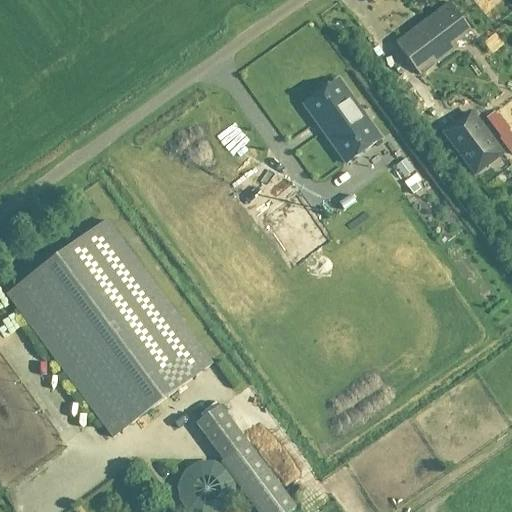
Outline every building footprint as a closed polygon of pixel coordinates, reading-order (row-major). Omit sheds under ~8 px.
[(396,46),(419,77),(456,50),(461,50),(472,42),(473,37),(447,3),(443,2),(436,8),(436,11),(438,14),(396,46)] [(338,83),(305,109),(348,166),(381,141),(338,83)] [(493,111),(508,99),(500,88),(484,100),(493,111)] [(475,177),(488,167),(501,157),(471,116),(444,136),(475,177)] [(322,244),(293,203),(267,222),(296,262),(322,244)] [(210,366),(104,224),(5,298),(110,440),(210,366)] [(27,333),(18,340),(31,357),(40,349),(27,333)] [(196,413),(260,511),(267,511),(292,497),(222,389),(203,401),(206,406),(196,413)]
